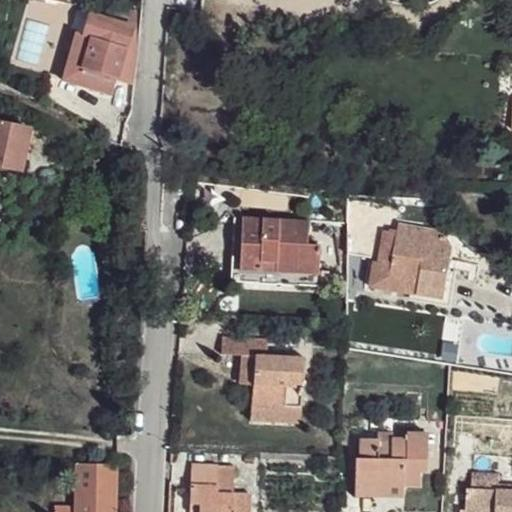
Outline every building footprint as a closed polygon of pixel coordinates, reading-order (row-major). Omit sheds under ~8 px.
[(132,28),(91,16),(85,38),(76,35),(62,82),(111,97),(132,28)] [(0,122),(0,165),(21,170),(30,129),(0,122)] [(111,161),(95,158),(93,169),(109,172),(111,161)] [(234,218),(233,241),(241,242),(240,269),(318,273),(318,271),(319,245),(307,244),(308,221),(234,218)] [(399,226),(397,234),(392,265),(378,263),(374,262),(372,279),(390,282),(391,277),(420,281),(418,295),(445,299),(454,248),(444,233),(399,226)] [(397,234),(383,231),(378,263),(392,265),(397,234)] [(241,242),(233,241),(231,282),(326,287),(327,272),(318,271),(318,273),(240,269),(241,242)] [(390,282),(372,279),(371,287),(418,295),(420,281),(391,277),(390,282)] [(221,338),(220,354),(240,356),(239,372),(254,373),(253,386),(252,408),(300,411),(303,358),(265,356),(266,340),(221,338)] [(254,373),(239,372),(239,385),(253,386),(254,373)] [(300,411),(252,408),(251,421),(299,424),(300,411)] [(359,439),(360,459),(355,458),(354,487),(378,488),(378,480),(402,481),(403,485),(419,486),(420,471),(427,471),(427,433),(406,433),(406,438),(391,438),(391,433),(376,433),(376,438),(359,439)] [(75,464),(74,507),(54,506),(53,511),(115,511),(117,465),(75,464)] [(191,465),(189,504),(199,505),(198,511),(249,511),(251,495),(233,494),(234,467),(191,465)] [(472,473),(472,489),(467,489),(466,511),(460,511),(511,511),(511,484),(507,484),(507,489),(499,489),(499,484),(499,473),(472,473)] [(378,488),(354,487),(355,496),(402,496),(403,485),(402,481),(378,480),(378,488)]
